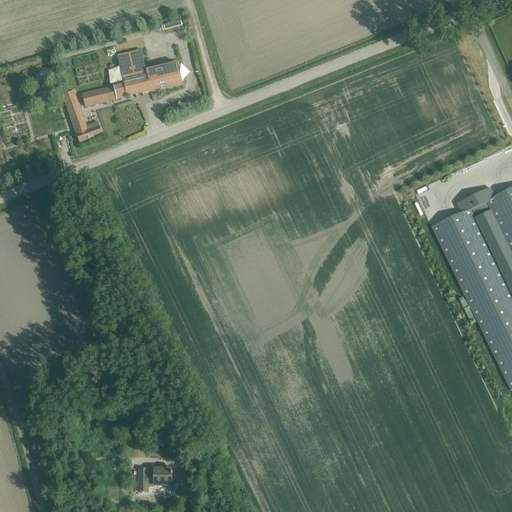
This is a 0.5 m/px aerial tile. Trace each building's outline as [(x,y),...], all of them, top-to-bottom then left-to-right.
[(123,82),(113,85),(113,87),(116,99),(127,97),(182,84),(177,63),(145,70),(141,50),(117,56),(123,82)] [(113,87),(82,94),(85,108),(117,100),(116,99),(113,87)] [(74,92),(62,96),(79,144),(102,136),(97,122),(86,126),(74,92)] [(490,189),(457,206),(461,214),(469,210),(470,212),(471,212),(473,216),(488,209),(486,205),(487,204),(486,203),(495,199),(490,189)] [(511,190),(495,199),(486,203),(487,204),(511,256),(511,190)] [(461,214),(431,228),(509,390),(511,388),(511,298),(470,212),(469,210),(461,214)] [(475,218),(511,295),(511,256),(490,211),(475,218)] [(192,466),(182,466),(182,480),(192,480),(192,466)] [(147,486),(160,486),(171,486),(171,469),(154,469),(154,475),(148,475),(148,469),(138,469),(138,492),(147,492),(147,486)]
